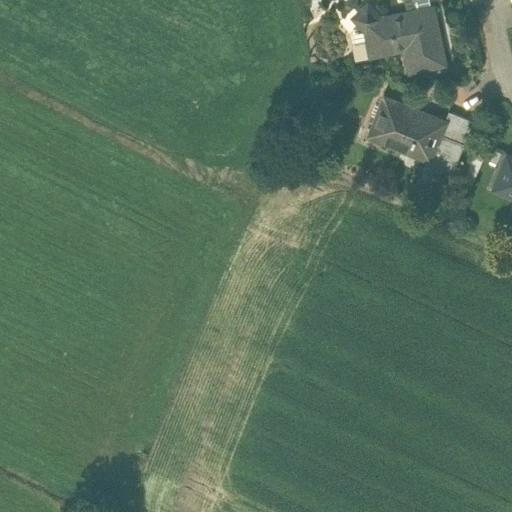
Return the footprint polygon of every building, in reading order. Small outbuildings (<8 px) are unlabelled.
[(433,4),(419,7),(417,0),(406,0),(409,9),(380,15),(369,2),(355,14),(367,28),(372,53),(406,46),(411,68),(445,61),(433,4)] [(445,119),(386,94),(370,132),(429,157),(432,151),(440,132),(445,119)] [(474,119),(450,109),(445,119),(440,132),(465,142),(474,119)] [(465,142),(440,132),(432,151),(429,157),(418,184),(443,194),(465,142)] [(511,154),(508,153),(494,187),(511,193),(511,154)]
